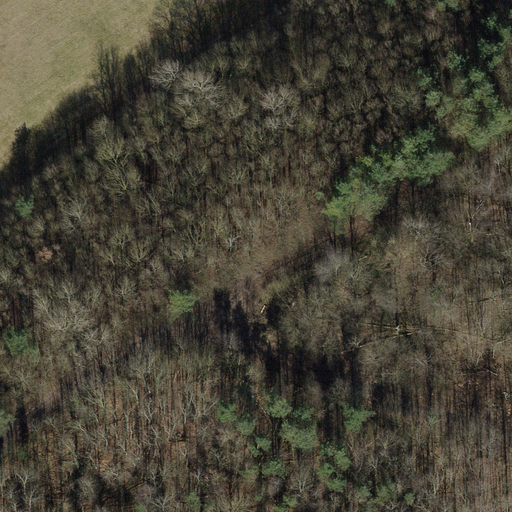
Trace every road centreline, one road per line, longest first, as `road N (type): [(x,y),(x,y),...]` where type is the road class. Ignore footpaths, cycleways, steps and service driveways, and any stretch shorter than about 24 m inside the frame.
road 1 (track): [(0,443),(130,348),(179,329),(229,335),(511,426)]
road 2 (track): [(0,195),(208,35),(279,0)]
